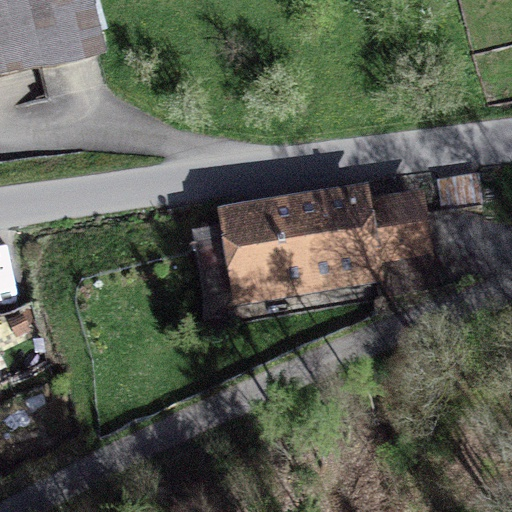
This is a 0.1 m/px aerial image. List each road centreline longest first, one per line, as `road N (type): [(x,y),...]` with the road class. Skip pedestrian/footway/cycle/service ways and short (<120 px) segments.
road 1 (residential): [(511,283),(162,432),(4,511)]
road 2 (tertiary): [(511,137),(0,207)]
